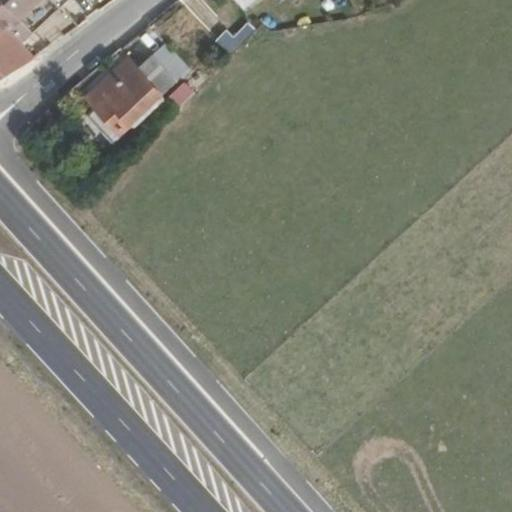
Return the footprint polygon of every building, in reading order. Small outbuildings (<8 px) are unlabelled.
[(0,0),(0,35),(8,28),(20,16),(4,0),(0,0)] [(63,6),(57,0),(4,0),(20,16),(29,25),(36,31),(63,6)] [(180,83),(156,55),(141,67),(145,72),(165,96),(180,83)] [(165,96),(145,72),(138,78),(159,103),(165,96)] [(151,109),(120,74),(93,98),(122,134),(151,109)]
